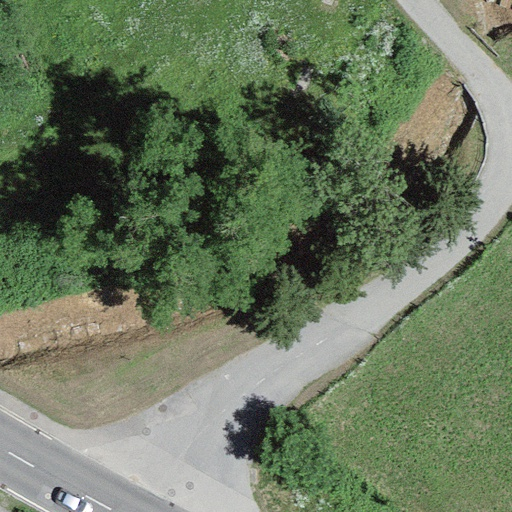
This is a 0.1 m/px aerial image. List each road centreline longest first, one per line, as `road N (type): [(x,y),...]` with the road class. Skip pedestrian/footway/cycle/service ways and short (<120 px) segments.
road 1 (unclassified): [(414,0),(491,95),(511,144),(497,204),(397,295),(283,364),(176,452),(130,511)]
road 2 (secondary): [(109,511),(0,453)]
